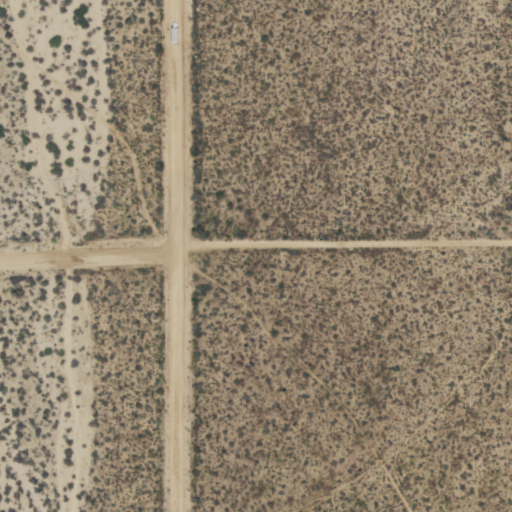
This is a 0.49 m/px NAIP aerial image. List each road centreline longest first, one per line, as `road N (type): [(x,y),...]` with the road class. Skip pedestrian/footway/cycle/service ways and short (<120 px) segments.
road 1 (residential): [(176,0),(175,511)]
road 2 (track): [(176,251),(511,245)]
road 3 (residential): [(0,257),(176,251)]
